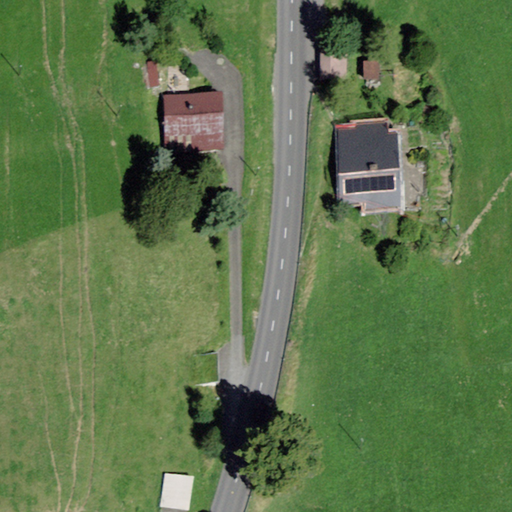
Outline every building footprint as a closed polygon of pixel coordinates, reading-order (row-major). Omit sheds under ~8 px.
[(345,51),(323,50),(321,81),(343,82),(345,51)] [(219,98),(167,100),(168,152),(220,150),(219,98)] [(358,133),(339,134),(342,201),(365,200),(366,208),(397,206),(394,141),(386,141),(385,128),(358,129),(358,133)] [(216,356),(195,357),(196,384),(217,383),(216,356)] [(192,481),(166,476),(161,506),(186,511),(192,481)]
